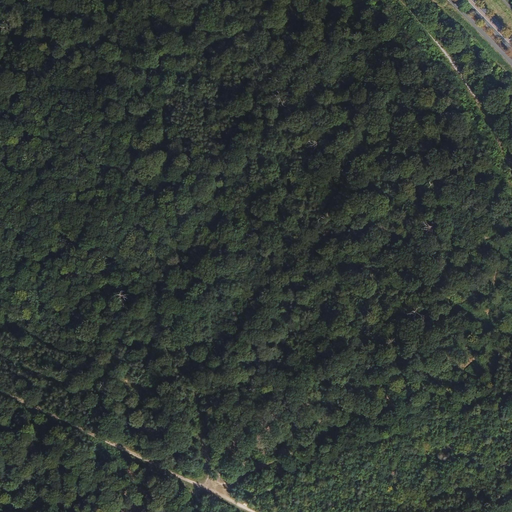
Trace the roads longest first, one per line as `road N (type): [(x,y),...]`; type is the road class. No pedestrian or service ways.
road 1 (unknown): [(155,0),(209,492)]
road 2 (track): [(0,106),(370,0)]
road 3 (unknown): [(0,391),(251,511)]
road 4 (motorway): [(511,422),(268,511)]
road 5 (motorway): [(302,511),(511,433)]
